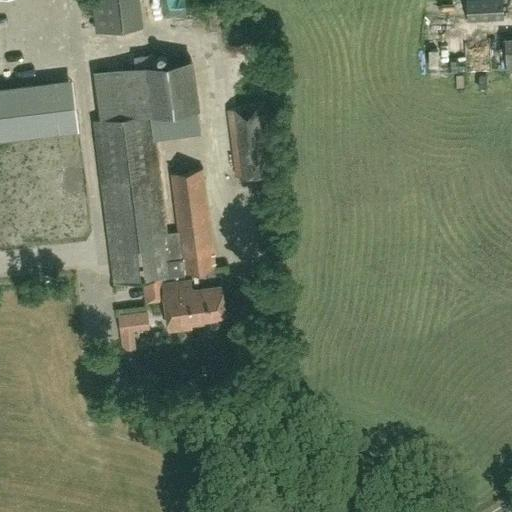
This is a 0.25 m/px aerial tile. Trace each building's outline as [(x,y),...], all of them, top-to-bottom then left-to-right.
[(91,0),(95,28),(143,22),(144,22),(141,0),(91,0)] [(206,284),(216,283),(214,267),(215,267),(203,167),(171,171),(179,230),(167,232),(159,173),(160,173),(154,129),(190,124),(188,109),(199,108),(193,57),(141,64),(141,63),(94,69),(100,118),(92,119),(100,180),(102,180),(114,280),(144,277),(147,298),(165,296),(169,327),(203,322),(202,315),(203,315),(201,299),(208,298),(206,284)] [(72,78),(0,85),(0,137),(78,129),(72,78)] [(236,176),(275,170),(265,103),(226,109),(236,176)] [(201,299),(203,315),(225,312),(221,282),(216,283),(206,284),(208,298),(201,299)] [(125,317),(125,348),(155,348),(154,317),(125,317)]
